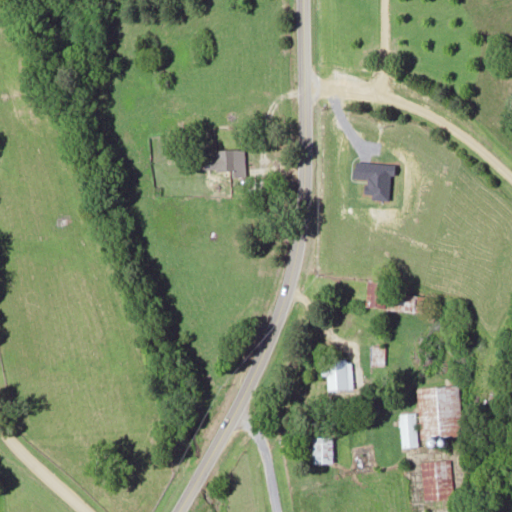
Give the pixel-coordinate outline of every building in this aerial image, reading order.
[(244,169),(244,148),(216,148),(216,169),(244,169)] [(389,280),(369,278),(365,305),(425,312),(427,295),(388,290),(389,280)] [(371,345),(371,362),(383,362),(383,345),(371,345)] [(327,389),(352,388),(351,357),(322,358),(322,374),(327,374),(327,389)] [(416,387),(419,438),(430,438),(430,444),(449,443),(448,435),(462,434),(460,384),(416,387)] [(414,411),(397,413),(401,447),(418,445),(414,411)] [(311,435),(311,462),(332,462),(332,435),(311,435)] [(352,470),(371,470),(371,444),(352,444),(352,470)] [(452,496),(450,458),(420,459),(422,498),(452,496)]
